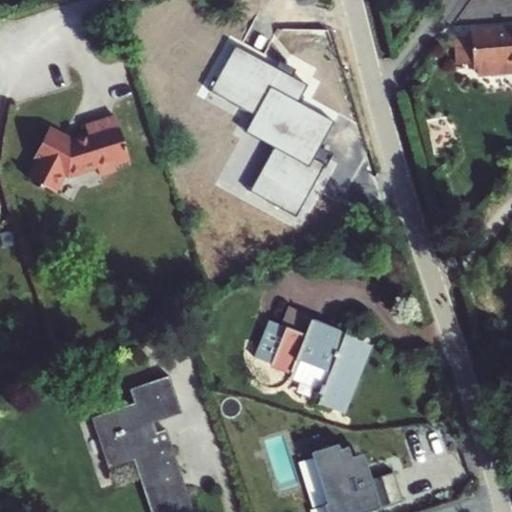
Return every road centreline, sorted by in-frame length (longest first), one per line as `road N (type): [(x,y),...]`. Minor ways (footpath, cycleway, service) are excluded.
road 1 (unclassified): [(501,511),(350,0)]
road 2 (unknown): [(376,93),(460,0)]
